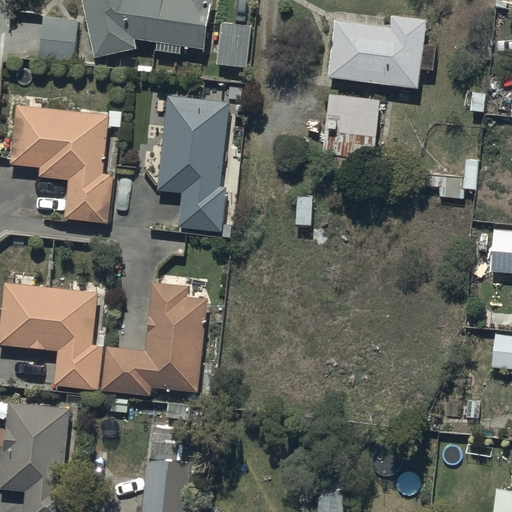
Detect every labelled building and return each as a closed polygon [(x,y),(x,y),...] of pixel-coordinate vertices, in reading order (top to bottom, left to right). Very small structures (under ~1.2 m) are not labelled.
[(86,0),(100,52),(140,42),(138,33),(159,36),(157,47),(183,50),(184,40),(207,43),(213,0),(86,0)] [(337,15),(330,72),(423,83),(425,64),(437,66),(440,43),(427,41),(430,14),(393,10),(392,21),(337,15)] [(79,16),(44,14),(42,56),(77,59),(79,16)] [(224,19),(219,61),(250,65),(255,22),(224,19)] [(382,95),(330,89),(321,167),(372,173),(382,95)] [(230,95),(170,90),(161,186),(184,188),(181,224),(224,228),(228,181),(223,181),(230,95)] [(111,110),(18,102),(13,159),(43,162),(42,172),(71,174),(68,215),(110,219),(115,171),(106,170),(111,110)] [(467,173),(425,171),(424,184),(441,184),(440,195),(466,196),(466,187),(478,187),(480,156),(468,156),(467,173)] [(511,227),(496,226),(492,266),(511,267),(511,227)] [(148,345),(109,341),(104,386),(152,391),(153,383),(201,388),(210,294),(190,292),(191,281),(154,277),(148,345)] [(100,288),(6,280),(1,340),(60,345),(57,382),(101,386),(105,340),(96,340),(100,288)] [(511,332),(499,331),(496,363),(511,364),(511,332)] [(72,404),(10,398),(5,448),(0,447),(0,481),(1,481),(1,484),(27,487),(25,511),(73,511),(76,482),(65,481),(72,404)] [(187,511),(193,457),(183,456),(186,424),(152,421),(142,511),(187,511)] [(318,511),(345,511),(348,475),(322,473),(318,511)] [(511,511),(511,485),(499,484),(495,511),(511,511)]
